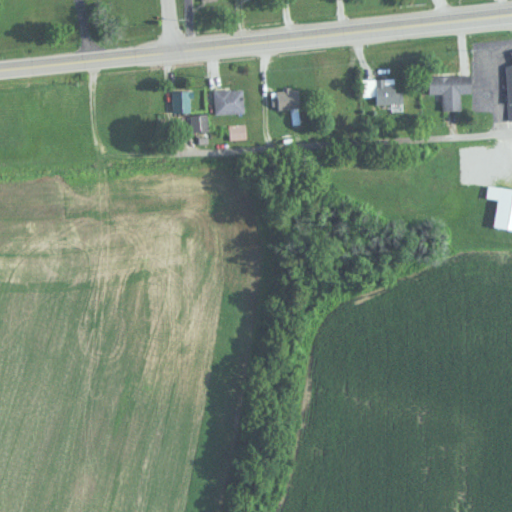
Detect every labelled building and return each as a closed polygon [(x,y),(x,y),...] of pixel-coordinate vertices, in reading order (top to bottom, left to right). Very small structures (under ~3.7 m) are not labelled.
[(511,61),(503,62),(507,105),(511,104),(511,61)] [(460,108),(459,91),(469,91),(469,73),(430,74),(431,92),(442,92),(442,108),(460,108)] [(360,76),(360,102),(401,102),(401,76),(360,76)] [(212,88),(213,112),(242,112),(242,87),(212,88)] [(299,106),(298,87),(271,88),(271,107),(299,106)] [(188,110),(188,89),(173,89),(173,110),(188,110)] [(189,114),(190,130),(207,129),(206,112),(189,114)] [(244,124),(228,124),(228,138),(244,138),(244,124)] [(511,226),(511,186),(498,185),(493,224),(511,226)]
